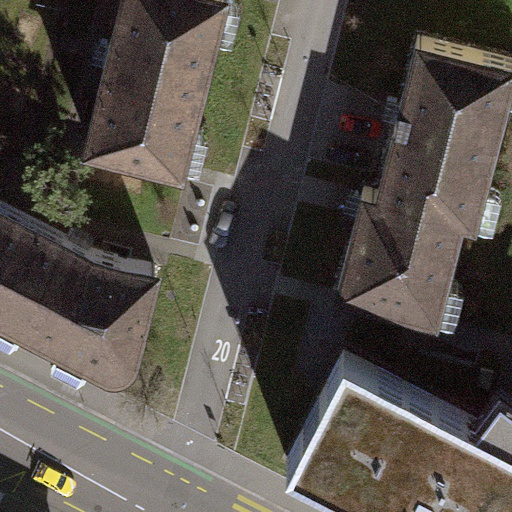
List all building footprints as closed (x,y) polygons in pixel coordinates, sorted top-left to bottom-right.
[(106,67),(88,140),(181,163),(222,0),(123,0),(113,39),(111,38),(104,67),(106,67)] [(379,188),(379,190),(463,211),(462,215),(477,218),(511,76),(511,55),(418,33),(379,188)] [(463,211),(379,190),(379,188),(365,184),(339,287),(438,311),(462,215),(463,211)] [(24,321),(70,234),(0,198),(0,329),(11,335),(16,331),(22,319),(24,321)] [(133,353),(156,262),(92,247),(70,234),(24,321),(60,339),(53,351),(53,357),(78,370),(83,367),(90,354),(111,365),(117,365),(123,364),(129,361),(133,353)] [(500,424),(345,344),(287,456),(394,511),(491,511),(492,510),(463,496),(500,424)] [(511,511),(511,429),(500,424),(463,496),(492,510),(491,511),(511,511)]
